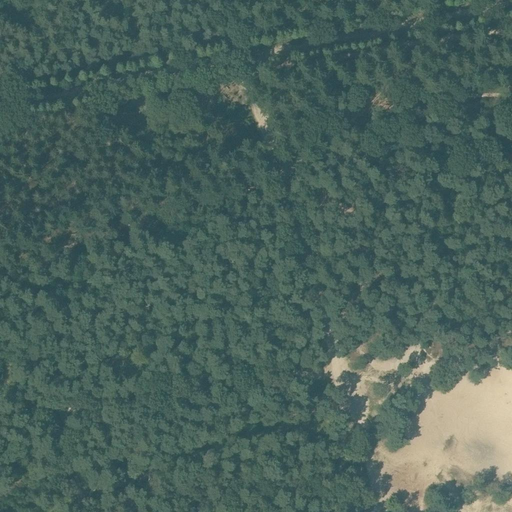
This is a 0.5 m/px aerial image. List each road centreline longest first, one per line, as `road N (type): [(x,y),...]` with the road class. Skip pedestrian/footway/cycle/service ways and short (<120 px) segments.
road 1 (track): [(0,414),(92,404),(235,366),(338,372)]
road 2 (track): [(242,52),(487,0)]
road 3 (track): [(0,98),(242,52)]
road 4 (track): [(338,372),(278,169)]
road 5 (track): [(379,511),(338,372)]
